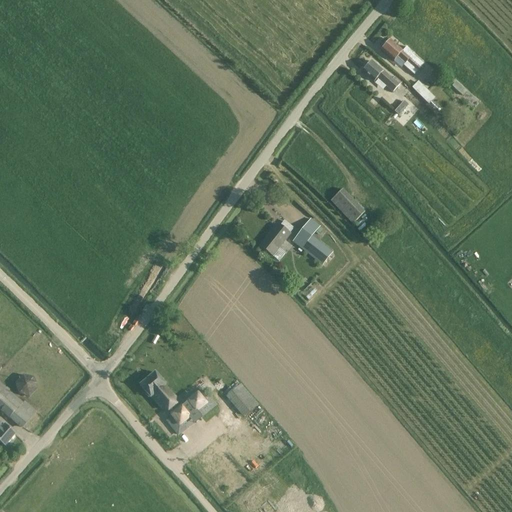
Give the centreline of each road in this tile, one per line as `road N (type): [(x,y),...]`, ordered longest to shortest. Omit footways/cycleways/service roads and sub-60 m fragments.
road 1 (unclassified): [(103,379),(285,129),(391,0)]
road 2 (unclassified): [(212,511),(112,400),(103,379)]
road 3 (unclassified): [(0,490),(103,379)]
road 4 (unclassified): [(103,379),(0,276)]
